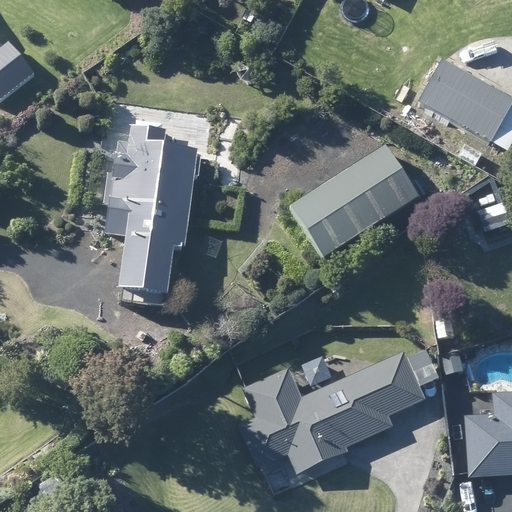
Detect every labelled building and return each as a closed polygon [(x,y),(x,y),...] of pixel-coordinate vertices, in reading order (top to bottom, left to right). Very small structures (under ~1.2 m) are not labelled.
[(130,19),(143,35),(157,23),(145,8),(130,19)] [(0,107),(36,78),(10,45),(0,52),(0,107)] [(418,96),(435,63),(419,55),(416,62),(403,88),(418,96)] [(232,84),(233,86),(238,92),(239,92),(241,94),(244,94),(247,95),(249,94),(252,94),(255,93),(257,91),(259,89),(260,87),(262,84),(262,82),(263,79),(262,76),(262,74),(261,71),(259,69),(257,67),(255,65),(253,64),(250,63),(247,63),(244,63),(242,64),(239,65),(237,67),(235,69),(233,71),(232,73),(231,76),(231,79),(231,81),(232,84)] [(493,148),(511,114),(511,102),(445,64),(421,108),(493,148)] [(187,254),(199,156),(165,152),(167,136),(135,132),(133,148),(121,147),(117,180),(110,179),(107,208),(113,209),(110,240),(130,242),(123,297),(170,303),(176,253),(187,254)] [(328,265),(421,203),(386,151),(293,213),(328,265)] [(428,404),(407,361),(405,356),(304,403),(292,375),(290,372),(243,394),(256,424),(240,431),(259,473),(262,472),(289,460),(298,480),(349,456),(348,453),(395,431),(390,422),(428,404)] [(511,396),(495,398),(496,418),(466,420),(469,483),(511,480),(511,396)] [(59,475),(37,488),(47,507),(70,495),(59,475)]
